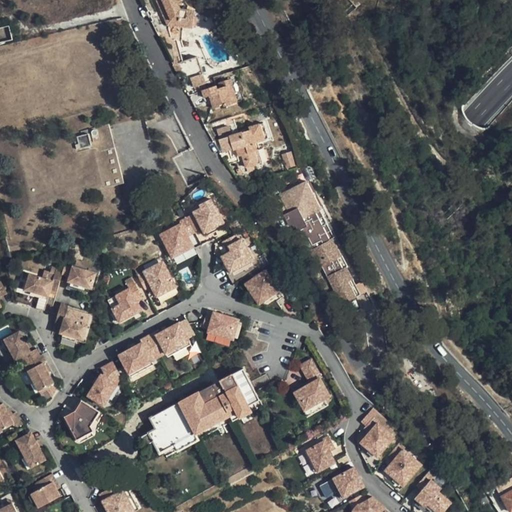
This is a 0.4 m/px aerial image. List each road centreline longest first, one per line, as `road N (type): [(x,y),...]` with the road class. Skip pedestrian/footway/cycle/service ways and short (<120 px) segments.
road 1 (motorway): [(497,0),(450,40),(110,413),(35,511)]
road 2 (residential): [(489,511),(341,340),(195,129),(130,0)]
road 3 (motorway): [(114,511),(511,75)]
road 4 (secondary): [(253,0),(425,333),(511,430)]
road 5 (residential): [(204,293),(318,337),(357,405),(354,452),(376,489),(403,511)]
road 6 (residential): [(73,377),(91,357),(204,293)]
